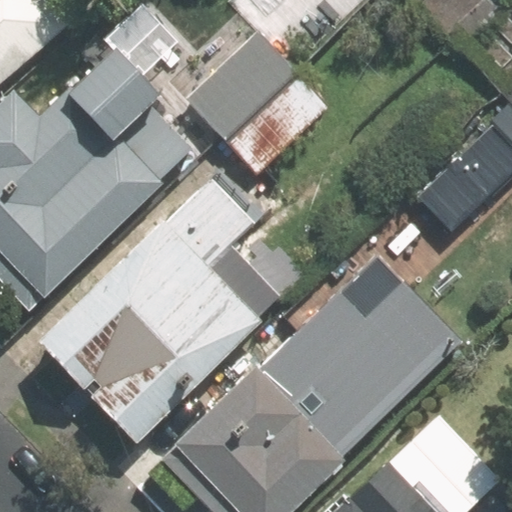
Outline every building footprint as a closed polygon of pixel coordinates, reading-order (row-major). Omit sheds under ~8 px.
[(0,0),(0,90),(96,8),(89,0),(0,0)] [(332,102),(255,24),(189,89),(266,167),(332,102)] [(0,266),(38,307),(180,175),(136,128),(180,87),(129,34),(47,110),(26,88),(0,112),(0,266)] [(104,386),(149,435),(277,317),(267,306),(303,272),(271,237),(257,250),(243,234),(261,217),(224,178),(52,337),(91,379),(103,368),(112,378),(104,386)] [(288,511),(470,347),(389,258),(174,453),(228,511),(288,511)] [(511,511),(511,479),(455,413),(363,491),(365,494),(344,511),(511,511)]
